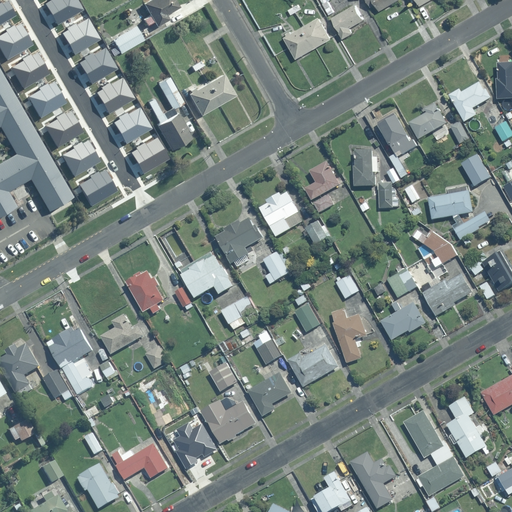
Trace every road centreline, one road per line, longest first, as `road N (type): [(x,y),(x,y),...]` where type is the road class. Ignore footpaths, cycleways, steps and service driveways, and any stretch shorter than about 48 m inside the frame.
road 1 (residential): [(180,511),(511,321)]
road 2 (residential): [(0,299),(297,126)]
road 3 (residential): [(297,126),(511,3)]
road 4 (residential): [(224,0),(297,126)]
